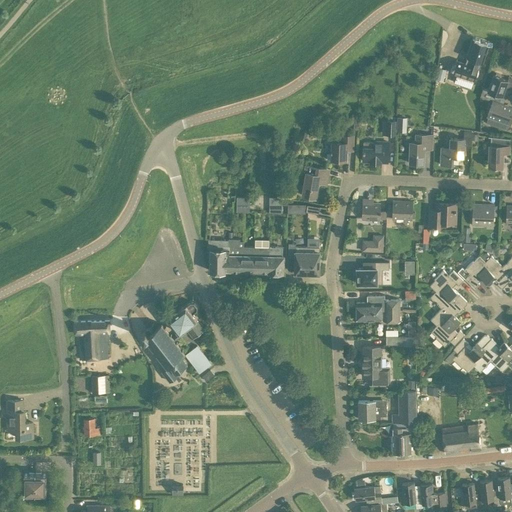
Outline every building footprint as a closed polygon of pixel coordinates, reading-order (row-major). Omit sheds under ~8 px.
[(457,61),(453,72),(458,73),(455,82),(471,87),(475,76),(478,76),(479,72),(477,69),(477,68),(479,69),(481,63),(482,63),(488,46),(486,45),(486,43),(481,41),(480,43),(473,41),(465,63),(457,61)] [(444,64),(436,86),(445,89),(452,66),(444,64)] [(484,88),(480,96),(482,97),(493,101),(503,104),(505,98),(502,97),(508,79),(501,77),(501,75),(496,73),(495,75),(494,74),(488,89),(484,88)] [(493,101),(487,116),(488,116),(498,119),(509,123),(510,124),(511,118),(511,107),(503,104),(493,101)] [(388,123),(387,134),(396,135),(396,124),(396,119),(388,119),(388,123)] [(441,147),(441,164),(453,165),(453,163),(459,164),(459,161),(459,156),(463,156),(464,145),(471,145),(472,131),(464,130),(464,137),(450,137),(450,147),(441,147)] [(410,142),(409,163),(423,163),(424,148),(432,148),(433,134),(416,134),(415,142),(410,142)] [(327,154),(327,160),(347,161),(348,151),(354,151),(354,136),(342,136),(342,143),(332,143),(332,154),(327,154)] [(489,145),(489,166),(502,167),(503,152),(509,152),(510,138),(493,137),(493,145),(491,145),(489,145)] [(363,147),(363,161),(370,161),(370,162),(380,162),(380,161),(387,162),(388,142),(373,141),(373,142),(364,142),(363,147)] [(307,173),(303,196),(316,198),(319,183),(327,185),(330,170),(306,165),(304,173),(307,173)] [(363,200),(362,219),(380,220),(380,218),(381,211),(381,205),(370,204),(370,201),(363,200)] [(393,200),(392,218),(396,218),(396,221),(402,222),(402,219),(402,217),(412,217),(413,202),(400,201),(400,200),(393,200)] [(430,209),(429,224),(438,224),(438,221),(446,222),(455,222),(456,203),(438,202),(438,209),(430,209)] [(288,203),(288,211),(305,212),(305,204),(288,203)] [(307,204),(306,211),(318,213),(320,206),(307,204)] [(473,204),(472,221),(486,222),(486,225),(486,228),(493,228),(494,204),(487,204),(487,205),(473,204)] [(209,239),(209,246),(209,247),(210,247),(210,269),(225,269),(226,251),(230,251),(229,238),(234,238),(229,238),(229,239),(209,239)] [(226,251),(225,269),(240,269),(240,245),(244,245),(243,240),(239,240),(239,238),(234,238),(229,238),(230,251),(226,251)] [(307,272),(309,272),(309,274),(316,274),(316,273),(319,273),(319,246),(322,246),(322,238),(308,238),(307,246),(307,272)] [(255,245),(254,269),(268,270),(268,271),(269,271),(269,246),(269,239),(255,239),(255,245)] [(363,240),(363,250),(373,250),(373,240),(363,240)] [(289,242),(288,255),(295,255),(295,272),(297,272),(297,274),(298,274),(305,274),(305,272),(307,272),(307,246),(296,246),(296,242),(289,242)] [(240,245),(240,269),(254,269),(255,245),(244,245),(240,245)] [(269,246),(269,271),(284,271),(284,255),(283,255),(283,246),(269,246)] [(487,253),(482,258),(488,264),(485,267),(496,277),(495,278),(498,282),(497,283),(502,288),(503,287),(506,291),(509,291),(511,287),(511,278),(509,276),(511,272),(511,255),(502,266),(491,255),(490,255),(487,253)] [(462,267),(458,271),(475,288),(480,283),(478,282),(482,277),(489,284),(493,280),(495,278),(496,277),(485,267),(488,264),(482,258),(479,255),(474,261),(473,260),(464,269),(462,267)] [(404,259),(404,273),(414,273),(415,259),(404,259)] [(355,270),(355,277),(357,277),(357,283),(382,283),(382,269),(389,269),(389,261),(375,261),(375,268),(363,268),(357,268),(357,270),(355,270)] [(435,279),(430,284),(436,291),(440,294),(442,291),(452,301),(459,294),(452,287),(456,282),(459,285),(463,280),(453,270),(449,274),(443,269),(435,278),(435,279)] [(436,291),(431,297),(442,307),(431,319),(437,324),(440,321),(442,324),(452,313),(454,315),(458,311),(459,313),(464,308),(463,307),(467,303),(467,301),(459,294),(452,301),(442,291),(440,294),(436,291)] [(368,303),(357,304),(357,312),(385,312),(385,309),(400,309),(400,301),(385,301),(385,296),(368,296),(368,303)] [(186,304),(168,318),(179,332),(172,337),(175,341),(181,335),(188,330),(193,337),(204,328),(197,319),(192,313),(197,310),(198,307),(194,302),(191,302),(186,305),(186,304)] [(385,312),(357,312),(357,321),(382,321),(385,323),(400,323),(400,309),(385,309),(385,312)] [(437,324),(431,330),(437,336),(436,337),(445,345),(450,340),(455,344),(464,334),(460,330),(458,332),(453,327),(460,320),(455,316),(454,315),(452,313),(442,324),(440,321),(437,324)] [(109,320),(75,321),(75,332),(75,334),(79,334),(80,358),(85,358),(85,359),(100,358),(100,357),(108,357),(107,340),(109,340),(109,332),(109,320)] [(145,329),(140,333),(144,338),(145,338),(154,350),(152,351),(155,355),(157,354),(164,363),(161,366),(164,369),(162,371),(170,381),(176,377),(179,381),(182,379),(176,371),(188,362),(182,355),(185,353),(162,324),(158,327),(154,323),(146,329),(145,329)] [(477,362),(474,365),(480,371),(490,360),(502,371),(508,364),(505,362),(507,359),(497,349),(499,347),(495,344),(496,342),(491,338),(487,334),(484,335),(477,342),(484,349),(474,359),(477,362)] [(386,336),(385,336),(385,344),(404,344),(404,346),(415,345),(415,336),(398,336),(386,336)] [(454,349),(445,358),(451,364),(454,360),(462,367),(463,366),(468,371),(474,365),(477,362),(474,359),(484,349),(477,342),(473,347),(470,349),(466,345),(468,342),(463,338),(454,348),(454,349)] [(499,347),(497,349),(507,359),(505,362),(508,364),(511,368),(511,347),(511,348),(504,342),(500,346),(499,347)] [(197,344),(185,353),(200,372),(212,363),(197,344)] [(381,347),(364,348),(364,378),(369,378),(369,384),(371,384),(390,384),(389,366),(381,367),(381,347)] [(148,366),(133,366),(133,375),(139,375),(139,385),(139,391),(148,391),(148,366)] [(211,369),(202,375),(206,380),(214,373),(211,369)] [(105,375),(92,375),(93,392),(105,392),(105,375)] [(399,414),(392,414),(392,422),(416,421),(416,389),(398,390),(399,414)] [(22,400),(7,400),(8,430),(16,429),(16,437),(33,437),(33,422),(24,422),(24,410),(23,410),(22,400)] [(358,400),(359,418),(380,418),(380,415),(387,415),(387,409),(387,407),(387,403),(382,403),(382,400),(358,400)] [(94,418),(84,418),(85,434),(100,434),(100,427),(94,427),(94,418)] [(393,425),(392,425),(393,451),(411,451),(410,433),(418,433),(417,423),(393,423),(393,425)] [(478,423),(442,427),(446,453),(481,449),(478,423)] [(24,473),(24,493),(35,493),(35,472),(29,472),(29,473),(24,473)] [(35,472),(35,493),(46,493),(47,473),(41,473),(41,472),(35,472)] [(510,478),(498,479),(499,491),(500,499),(511,497),(511,501),(511,488),(510,478)] [(492,480),(480,482),(482,494),(483,502),(494,500),(494,506),(501,506),(500,499),(499,491),(493,491),(492,480)] [(414,483),(402,484),(404,504),(416,503),(416,509),(423,508),(422,494),(421,494),(415,494),(414,483)] [(432,484),(421,485),(421,494),(422,494),(423,508),(423,505),(429,505),(430,511),(431,511),(432,511),(446,511),(445,494),(436,494),(435,493),(433,494),(432,484)] [(474,484),(462,485),(464,507),(476,506),(476,509),(483,508),(483,502),(482,494),(475,495),(474,484)] [(381,485),(355,487),(356,500),(367,499),(367,504),(382,503),(381,485)] [(367,504),(361,505),(362,511),(387,511),(387,503),(382,503),(367,504)]
